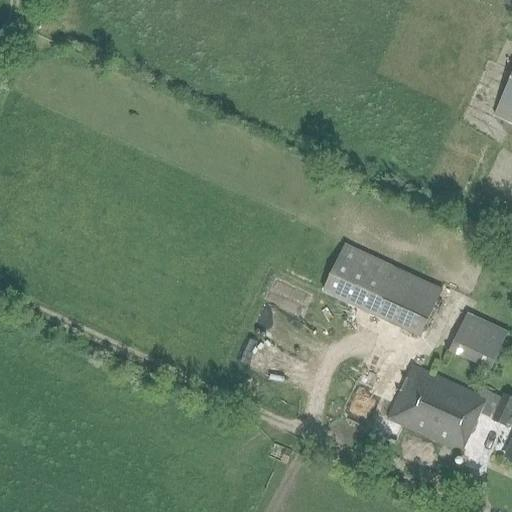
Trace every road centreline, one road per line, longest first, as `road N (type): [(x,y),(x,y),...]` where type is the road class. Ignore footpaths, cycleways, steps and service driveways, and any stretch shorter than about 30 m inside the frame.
road 1 (unclassified): [(468,511),(209,391)]
road 2 (track): [(0,294),(209,391)]
